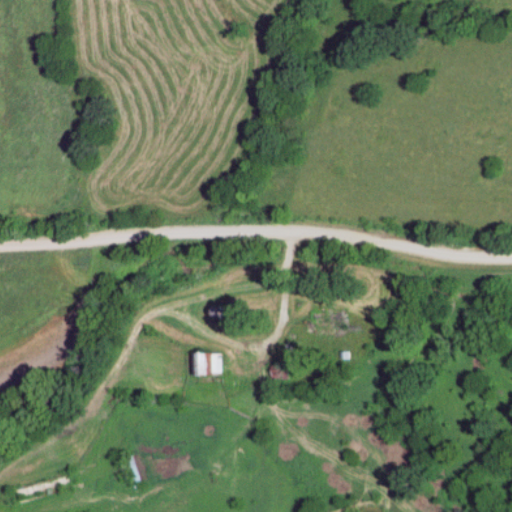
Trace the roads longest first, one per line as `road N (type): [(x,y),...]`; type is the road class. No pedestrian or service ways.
road 1 (residential): [(62,502),(143,499),(184,478),(267,407)]
road 2 (residential): [(511,261),(439,260),(355,240),(291,236)]
road 3 (residential): [(206,230),(0,237)]
